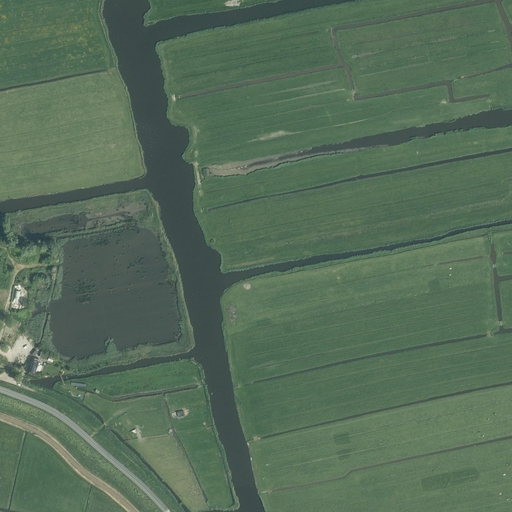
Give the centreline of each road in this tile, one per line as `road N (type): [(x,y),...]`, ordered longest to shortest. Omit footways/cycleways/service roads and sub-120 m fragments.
road 1 (track): [(97,0),(109,69),(127,111),(131,161),(109,176),(0,195)]
road 2 (tertiary): [(166,511),(57,413),(0,389)]
